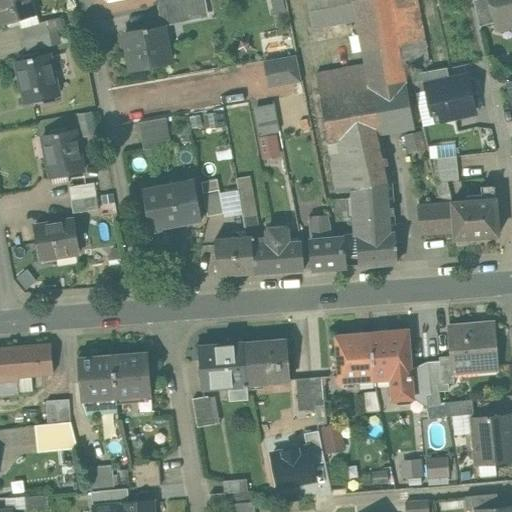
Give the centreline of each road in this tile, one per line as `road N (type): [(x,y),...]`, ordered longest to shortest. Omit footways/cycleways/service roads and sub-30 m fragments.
road 1 (tertiary): [(508,277),(166,310)]
road 2 (residential): [(84,0),(147,312)]
road 3 (residential): [(205,511),(166,310)]
road 4 (tertiary): [(147,312),(9,325)]
